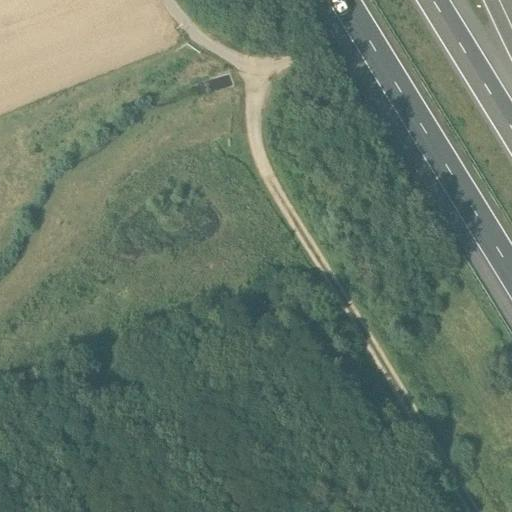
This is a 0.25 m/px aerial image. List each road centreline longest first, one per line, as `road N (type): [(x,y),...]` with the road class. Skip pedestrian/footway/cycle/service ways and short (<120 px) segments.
road 1 (track): [(250,68),(257,148),(476,511)]
road 2 (motorway): [(343,0),(511,273)]
road 3 (track): [(203,41),(0,126)]
road 4 (motorway): [(511,131),(431,0)]
